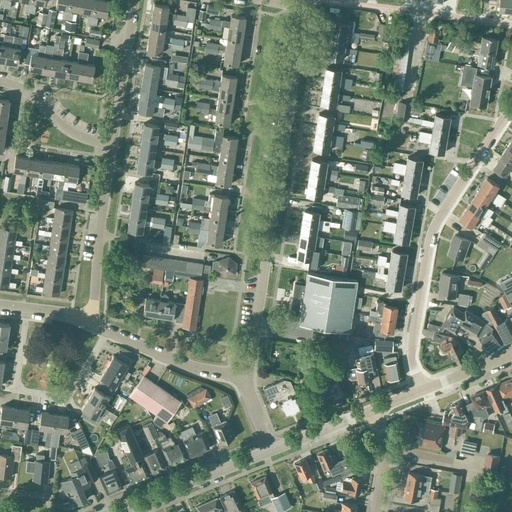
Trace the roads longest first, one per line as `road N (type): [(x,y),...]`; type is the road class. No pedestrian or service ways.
road 1 (residential): [(247,377),(304,7)]
road 2 (residential): [(419,392),(411,344),(431,234),(511,106)]
road 3 (residential): [(108,330),(67,399),(15,390),(26,308)]
road 4 (residential): [(511,25),(320,0)]
road 5 (tertiary): [(119,511),(270,452)]
road 6 (residential): [(247,377),(185,365),(108,330)]
road 7 (residential): [(112,145),(134,0)]
road 8 (residential): [(112,145),(80,138),(27,92),(0,81)]
